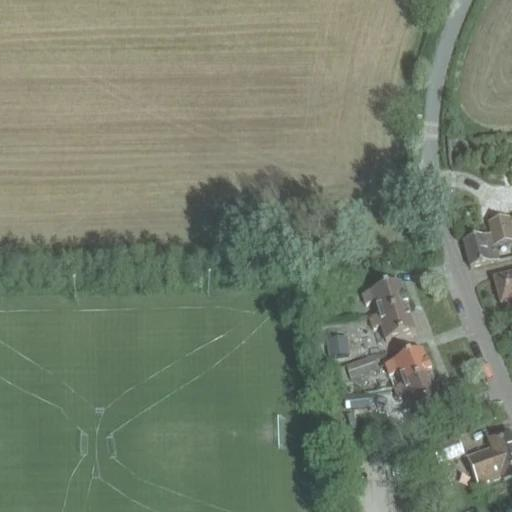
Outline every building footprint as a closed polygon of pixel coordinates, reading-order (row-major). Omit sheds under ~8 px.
[(511,243),(511,239),(507,220),(489,225),(492,236),(463,244),(469,270),(499,263),(495,248),(511,243)] [(511,275),(493,281),(500,307),(511,303),(511,275)] [(376,319),(407,309),(399,285),(360,297),(364,309),(372,306),(376,319)] [(407,309),(376,319),(368,321),(372,332),(379,330),(384,344),(415,334),(407,309)] [(401,388),(432,377),(422,353),(384,367),(388,378),(396,375),(401,388)] [(358,377),(383,368),(379,357),(354,365),(358,377)] [(346,383),(342,370),(333,373),(337,386),(346,383)] [(441,401),(432,377),(401,388),(393,391),(397,401),(405,399),(410,413),(441,401)] [(368,409),(367,397),(343,398),(343,410),(368,409)] [(511,479),(511,443),(508,433),(486,442),(490,451),(466,461),(477,490),(502,480),(503,483),(511,479)] [(462,457),(456,440),(431,449),(438,466),(462,457)]
